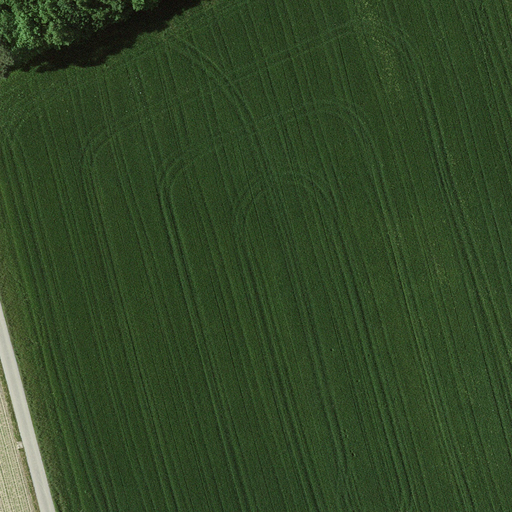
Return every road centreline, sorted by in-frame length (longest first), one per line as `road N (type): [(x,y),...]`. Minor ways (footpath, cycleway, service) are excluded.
road 1 (track): [(46,511),(0,338)]
road 2 (track): [(151,0),(0,83)]
